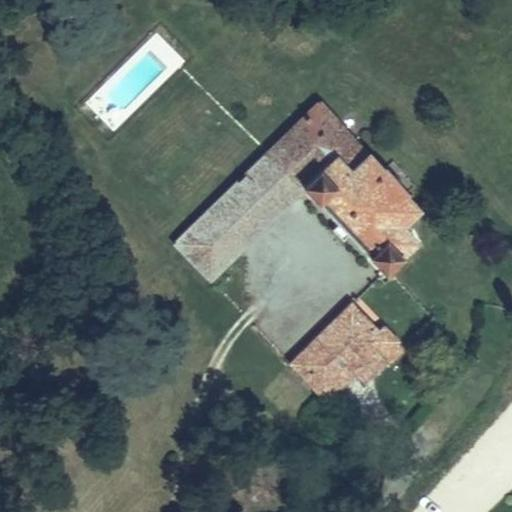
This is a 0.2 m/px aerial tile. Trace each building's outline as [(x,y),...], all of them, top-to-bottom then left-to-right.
[(406,194),(384,169),(383,170),(321,101),(175,245),(209,281),(303,189),(318,204),(319,204),(338,223),(349,235),(369,256),(368,257),(385,274),(417,242),(407,231),(410,227),(411,225),(410,224),(407,221),(419,210),(405,195),(406,194)] [(349,235),(338,223),(331,229),(342,241),(349,235)] [(353,372),(379,346),(391,358),(402,347),(383,326),(378,330),(351,303),(289,364),(324,400),(353,372)] [(364,383),(391,358),(379,346),(353,372),(364,383)] [(441,507),(445,511),(481,511),(499,498),(481,476),(441,507)]
